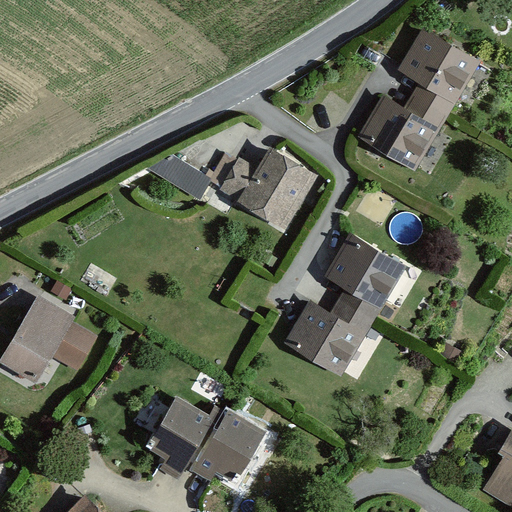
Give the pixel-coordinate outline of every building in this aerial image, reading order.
[(357,138),(415,173),(478,67),(423,34),(397,77),(417,88),(404,109),(382,96),(357,138)] [(316,180),(269,153),(257,173),(224,154),(204,188),(285,234),(316,180)] [(410,269),(351,235),(323,281),(346,294),(332,317),(310,304),(284,348),(343,382),(410,269)] [(76,320),(40,298),(1,360),(37,382),(53,357),(77,372),(98,338),(74,323),(76,320)] [(178,402),(146,452),(211,493),(221,477),(233,484),(262,438),(216,409),(208,421),(178,402)] [(511,511),(511,437),(479,495),(508,511),(511,511)] [(98,511),(83,499),(72,511),(98,511)]
